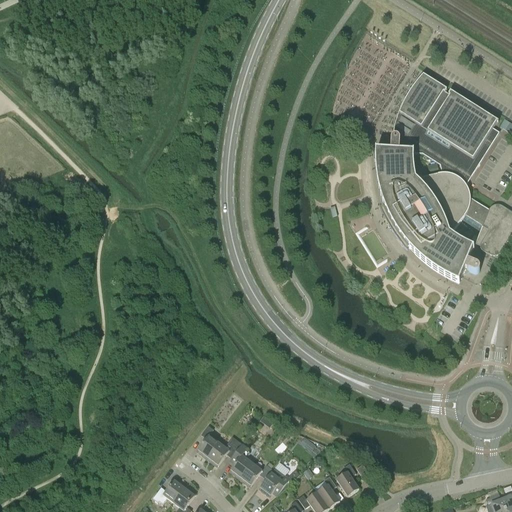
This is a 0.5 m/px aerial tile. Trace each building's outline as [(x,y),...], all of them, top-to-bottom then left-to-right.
[(450,94),(426,79),(423,77),(419,82),(411,92),(410,93),(403,105),(399,115),(398,118),(394,131),(400,136),(397,141),(395,140),(392,141),(391,143),(391,149),(390,154),(376,153),(375,159),(376,174),(379,189),(383,204),(385,212),(382,213),(385,221),(389,227),(397,240),(402,247),(406,253),(407,253),(409,251),(412,253),(414,256),(417,259),(420,261),(423,264),(426,266),(429,268),(432,271),(435,273),(438,275),(441,277),(444,279),(448,281),(451,282),(453,283),(455,284),(459,286),(464,273),(465,270),(468,274),(474,276),(475,276),(476,276),(477,276),(478,276),(478,275),(479,274),(479,273),(480,272),(480,271),(480,270),(479,269),(478,268),(477,268),(472,265),(467,265),(476,244),(480,245),(480,247),(480,248),(480,249),(480,250),(481,251),(481,252),(482,253),(483,254),(484,254),(491,257),(492,257),(494,258),(495,257),(497,257),(498,256),(499,256),(500,255),(500,254),(511,235),(511,214),(508,212),(505,215),(497,210),(496,209),(495,209),(494,209),(493,209),(492,209),(491,210),(490,210),(489,211),(489,212),(470,200),(470,198),(469,195),(468,193),(468,192),(467,190),(466,188),(499,135),(492,131),(496,124),(498,125),(498,124),(450,94)] [(511,126),(505,122),(501,129),(511,136),(511,126)] [(201,438),(206,441),(196,454),(207,462),(219,445),(209,438),(213,432),(208,428),(201,438)] [(219,445),(207,462),(217,470),(226,457),(231,461),(234,458),(242,447),(232,440),(225,450),(219,445)] [(242,446),(242,447),(234,458),(239,461),(229,474),(239,482),(252,465),(246,461),(250,455),(246,452),(247,450),(242,446)] [(264,481),(271,471),(266,467),(262,473),(252,465),(239,482),(250,490),(259,477),(264,481)] [(348,499),(359,492),(351,479),(356,476),(349,466),(344,469),(347,474),(336,482),(348,499)] [(363,466),(356,471),(363,481),(370,477),(363,466)] [(269,500),(273,494),(278,498),(300,477),(296,473),(288,480),(281,475),(283,472),(283,470),(280,468),(277,468),(275,471),(275,470),(259,492),(269,500)] [(303,474),(308,482),(314,478),(308,470),(303,474)] [(340,504),(331,492),(336,489),(329,479),(314,490),(317,495),(329,511),(340,504)] [(163,506),(167,500),(173,505),(186,489),(176,481),(166,493),(161,490),(152,501),(158,505),(159,503),(163,506)] [(190,511),(187,509),(196,497),(186,489),(173,505),(180,510),(178,511),(190,511)] [(310,507),(313,511),(328,511),(329,511),(317,495),(307,502),(303,497),(298,501),(305,511),(310,507)] [(488,507),(486,508),(487,511),(503,511),(511,509),(511,502),(510,498),(501,502),(499,496),(486,501),(488,507)] [(302,511),(295,503),(290,507),(294,511),(293,511),(302,511)]
